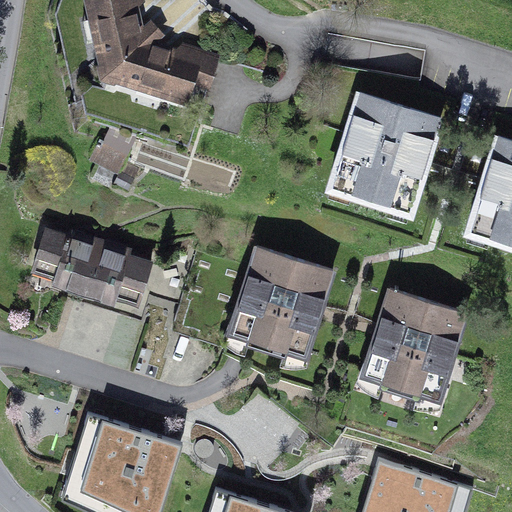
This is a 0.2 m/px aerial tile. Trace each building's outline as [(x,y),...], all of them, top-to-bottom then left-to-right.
[(91,0),(105,62),(101,66),(104,77),(115,80),(119,77),(140,83),(141,79),(163,86),(162,90),(202,103),(217,58),(184,47),(177,53),(150,44),(139,33),(133,6),(139,0),(91,0)] [(441,117),(360,92),(333,179),(351,185),(348,192),(392,206),(395,199),(413,205),(441,117)] [(108,130),(93,157),(118,171),(133,144),(108,130)] [(511,139),(498,135),(471,222),(489,228),(487,235),(511,243),(511,139)] [(75,236),(47,227),(33,269),(56,276),(54,282),(136,308),(143,285),(181,297),(173,323),(226,340),(230,329),(250,266),(174,241),(167,265),(128,253),(130,247),(77,230),(75,236)] [(250,266),(230,329),(248,335),(246,342),(286,355),(288,348),(306,353),(333,270),(257,245),(250,266)] [(466,312),(390,288),(363,372),(381,377),(379,384),(420,398),(422,391),(439,396),(466,312)] [(160,511),(182,441),(88,412),(64,486),(103,498),(101,505),(123,511),(160,511)] [(465,511),(473,488),(378,458),(361,511),(465,511)] [(292,511),(216,488),(208,511),(292,511)]
